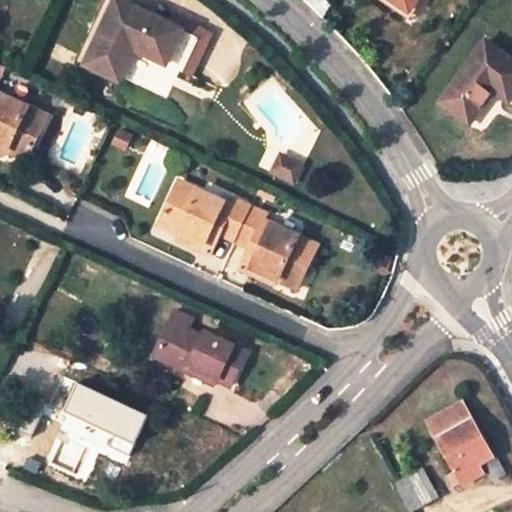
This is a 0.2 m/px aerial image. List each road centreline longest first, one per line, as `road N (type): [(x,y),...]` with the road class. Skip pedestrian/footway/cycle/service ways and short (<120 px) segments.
road 1 (residential): [(350,363),(75,223)]
road 2 (unclassified): [(350,363),(195,511)]
road 3 (unclassified): [(265,0),(404,154)]
road 4 (unclassified): [(235,511),(369,390)]
road 5 (unclassified): [(422,263),(350,363)]
